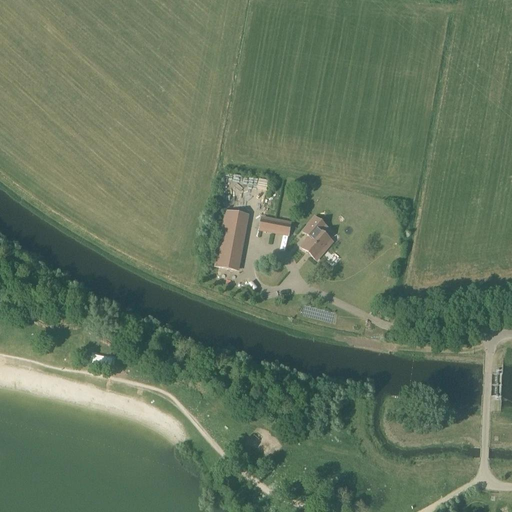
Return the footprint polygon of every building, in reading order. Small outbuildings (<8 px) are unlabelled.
[(214,221),(205,275),(225,278),(235,225),(214,221)] [(293,257),(309,270),(324,253),(310,240),(315,234),(308,227),(294,243),(300,248),(293,257)] [(254,239),(266,241),(267,230),(256,229),(254,239)] [(351,265),(334,265),(335,284),(351,284),(351,265)] [(96,357),(107,360),(110,350),(98,347),(96,357)] [(95,357),(93,363),(109,367),(110,362),(95,357)]
